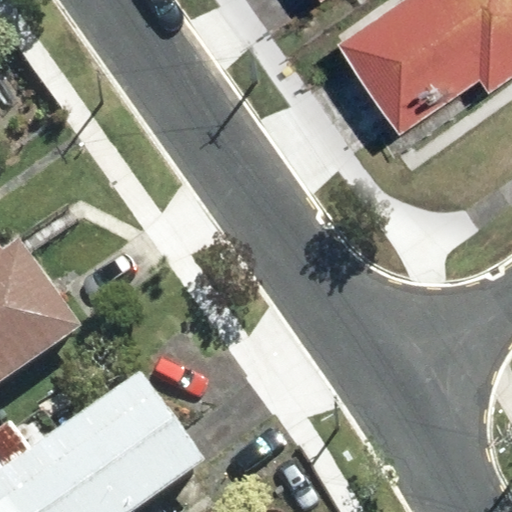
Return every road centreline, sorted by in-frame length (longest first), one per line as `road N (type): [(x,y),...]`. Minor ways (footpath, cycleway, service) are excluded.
road 1 (residential): [(397,386),(109,0)]
road 2 (residential): [(468,511),(397,386)]
road 3 (residential): [(397,386),(511,305)]
